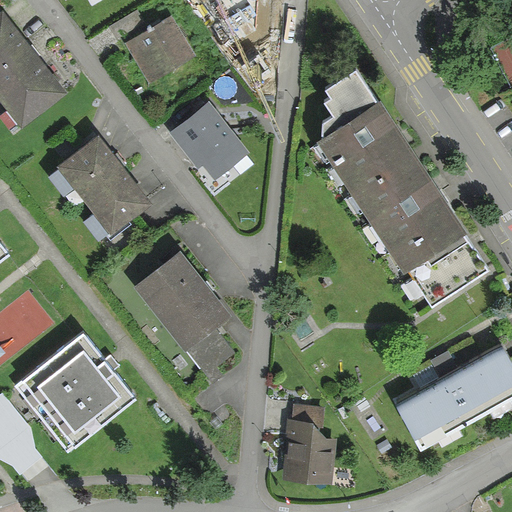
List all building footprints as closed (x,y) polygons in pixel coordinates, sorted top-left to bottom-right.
[(212,0),(229,26),(267,2),(265,0),(212,0)] [(3,11),(0,12),(0,95),(22,123),(65,90),(3,11)] [(158,23),(127,41),(149,79),(195,52),(173,14),(158,23)] [(413,159),(352,69),(325,87),(331,95),(324,100),(333,114),(325,122),(325,136),(307,149),(421,318),(489,272),(473,248),(413,159)] [(209,102),(173,131),(200,164),(236,135),(217,112),(209,102)] [(152,203),(98,135),(57,168),(111,236),(152,203)] [(0,243),(0,260),(9,254),(0,243)] [(182,248),(130,286),(180,352),(187,347),(213,381),(224,373),(218,365),(236,351),(217,327),(233,315),(182,248)] [(137,399),(85,332),(18,384),(70,451),(137,399)] [(511,363),(503,347),(398,404),(421,447),(511,398),(511,363)] [(0,459),(12,465),(20,474),(42,457),(35,447),(31,427),(2,392),(0,393),(0,459)] [(287,420),(283,420),(278,479),(331,484),(335,438),(319,437),(322,407),(289,404),(287,420)]
